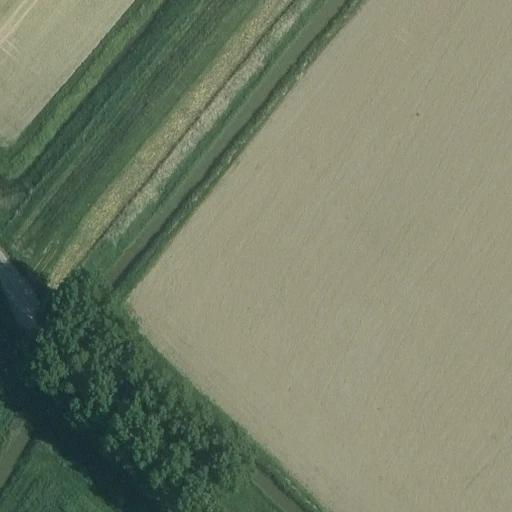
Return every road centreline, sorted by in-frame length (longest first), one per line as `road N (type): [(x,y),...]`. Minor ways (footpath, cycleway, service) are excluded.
road 1 (track): [(309,0),(77,276),(52,281),(29,314)]
road 2 (unclassified): [(210,511),(0,273)]
